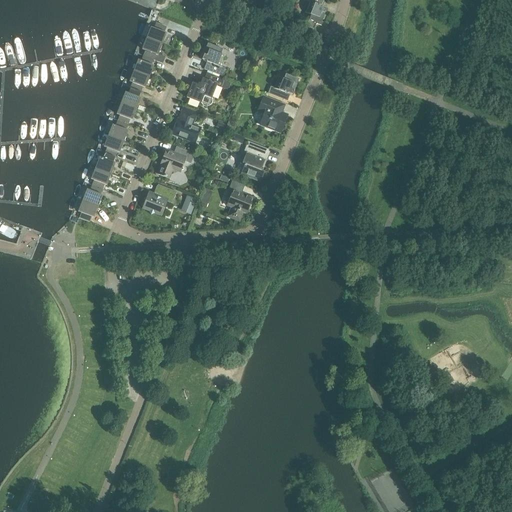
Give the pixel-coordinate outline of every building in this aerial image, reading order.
[(133,0),(156,9),(159,0),(133,0)] [(321,6),(323,0),(304,0),(310,2),(306,13),(311,15),(307,27),(314,30),(317,23),(321,24),(325,13),(326,8),(322,7),(322,6),(321,6)] [(272,15),(278,17),(281,10),(275,7),(272,15)] [(151,27),(146,38),(162,45),(167,34),(164,33),(167,27),(156,23),(154,29),(151,27)] [(145,51),(143,56),(154,60),(156,55),(158,56),(162,45),(146,38),(142,49),(145,51)] [(218,38),(216,43),(223,46),(225,40),(218,38)] [(207,45),(203,55),(204,55),(202,59),(207,61),(206,62),(207,62),(204,69),(222,76),(225,68),(222,67),(226,56),(221,54),(223,49),(211,45),(208,43),(207,45)] [(138,60),(134,71),(149,77),(154,66),(152,65),(154,60),(143,56),(141,61),(138,60)] [(133,83),(130,88),(141,92),(143,87),(145,88),(149,77),(134,71),(129,82),(133,83)] [(203,106),(204,106),(205,106),(206,107),(207,107),(208,106),(209,106),(210,106),(211,105),(211,104),(212,104),(212,103),(212,102),(212,101),(212,100),(212,99),(212,98),(217,84),(221,86),(224,79),(207,73),(205,79),(203,78),(201,84),(198,85),(192,82),(187,97),(201,103),(202,104),(203,105),(203,106)] [(268,93),(288,101),(290,94),(292,95),(294,90),(295,90),(299,79),(286,74),(284,79),(279,77),(275,88),(271,86),(268,93)] [(125,92),(121,103),(137,109),(141,98),(139,97),(141,92),(130,88),(128,93),(125,92)] [(274,131),(275,130),(280,132),(285,121),(283,120),(285,114),(282,113),(284,105),(271,100),(270,102),(263,99),(259,111),(265,114),(262,123),(268,125),(267,128),(274,131)] [(120,115),(118,121),(128,125),(130,120),(132,120),(137,109),(121,103),(117,114),(120,115)] [(172,134),(195,143),(201,128),(192,125),(197,113),(184,109),(180,120),(178,119),(172,134)] [(112,125),(108,136),(124,142),(128,131),(126,130),(128,125),(118,121),(116,126),(112,125)] [(229,121),(226,128),(234,132),(237,124),(229,121)] [(107,148),(105,153),(115,157),(117,152),(120,153),(124,142),(108,136),(104,147),(107,148)] [(241,174),(261,182),(265,172),(261,170),(269,150),(248,141),(244,153),(246,154),(242,163),(245,164),(241,174)] [(160,165),(161,165),(158,174),(169,179),(171,175),(170,173),(172,169),(181,173),(182,170),(184,169),(183,167),(185,161),(191,164),(195,154),(181,148),(179,154),(166,149),(160,165)] [(100,157),(95,168),(111,174),(116,163),(113,162),(115,157),(105,153),(103,158),(100,157)] [(94,180),(92,185),(103,190),(105,184),(107,185),(111,174),(95,168),(91,179),(94,180)] [(241,194),(244,186),(232,181),(226,197),(231,198),(228,205),(234,208),(230,217),(239,221),(243,211),(247,213),(248,211),(249,210),(249,209),(250,208),(251,207),(251,206),(251,205),(252,204),(252,203),(252,202),(252,201),(252,200),(253,198),(241,194)] [(177,192),(158,184),(154,196),(149,194),(150,192),(149,192),(143,209),(149,211),(151,215),(155,213),(161,216),(167,201),(172,203),(177,192)] [(87,189),(83,200),(98,207),(103,196),(100,195),(103,190),(92,185),(90,191),(87,189)] [(186,196),(183,205),(189,208),(187,214),(190,215),(196,200),(186,196)] [(98,207),(83,200),(78,211),(81,213),(79,218),(90,222),(92,217),(94,218),(98,207)] [(0,235),(15,244),(21,233),(0,220),(0,235)]
